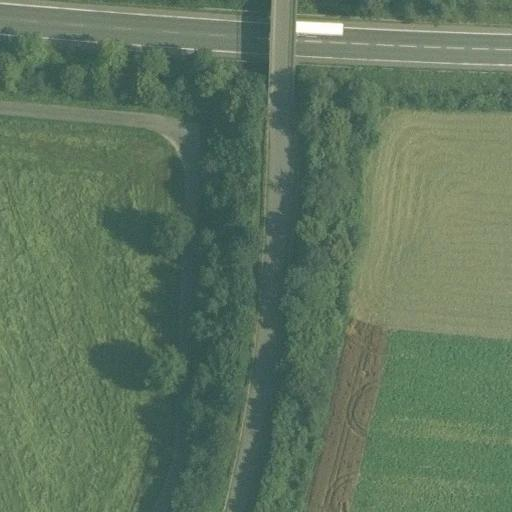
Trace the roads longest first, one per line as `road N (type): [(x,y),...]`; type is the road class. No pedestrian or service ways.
road 1 (unclassified): [(0,108),(158,123),(191,143),(183,444),(179,473),(158,511)]
road 2 (unclassified): [(284,0),(272,296),(236,511)]
road 3 (primary): [(511,52),(0,18)]
